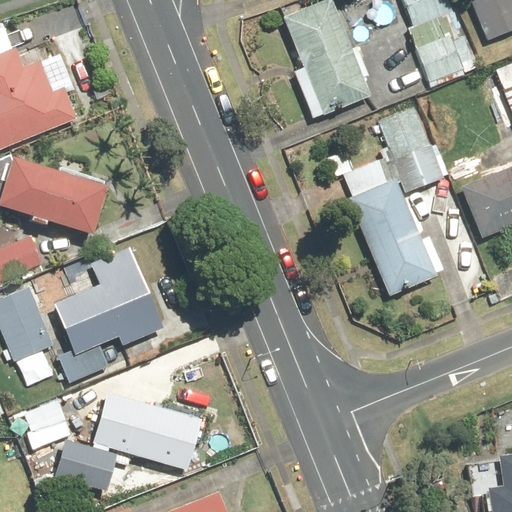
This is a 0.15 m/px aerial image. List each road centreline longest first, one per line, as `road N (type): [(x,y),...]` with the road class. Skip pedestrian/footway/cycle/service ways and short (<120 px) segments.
road 1 (tertiary): [(162,0),(323,421)]
road 2 (residential): [(323,421),(511,346)]
